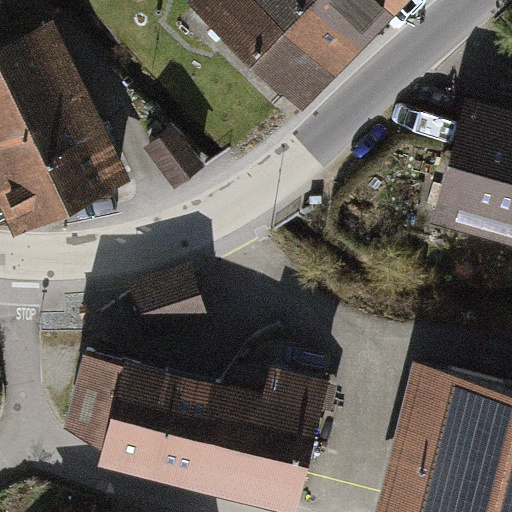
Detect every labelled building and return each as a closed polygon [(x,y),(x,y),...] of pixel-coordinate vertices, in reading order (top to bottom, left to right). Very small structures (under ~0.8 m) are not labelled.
[(324,81),(245,0),(181,0),(291,113),(324,81)] [(357,50),(308,0),(245,0),(324,81),(357,50)] [(387,21),(367,0),(308,0),(357,50),(387,21)] [(367,0),(387,21),(408,0),(367,0)] [(0,130),(80,93),(48,23),(16,39),(0,4),(0,130)] [(118,174),(80,93),(0,130),(0,170),(23,219),(118,174)] [(511,113),(461,98),(446,150),(424,224),(511,249),(511,113)] [(146,149),(178,191),(206,169),(174,128),(146,149)] [(135,280),(148,327),(206,308),(194,263),(135,280)] [(105,440),(298,492),(323,392),(330,367),(275,354),(269,379),(88,336),(68,408),(107,428),(105,440)] [(511,511),(511,386),(409,361),(374,505),(404,511),(511,511)]
